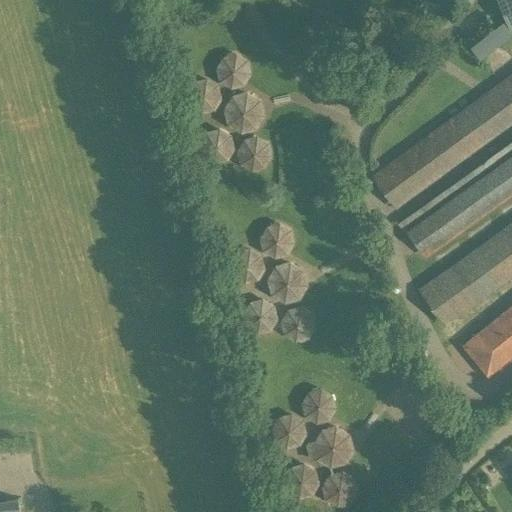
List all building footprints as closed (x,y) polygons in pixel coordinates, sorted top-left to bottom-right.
[(278,0),(274,0),(271,9),(300,24),(305,13),(278,0)] [(511,0),(497,0),(511,34),(511,33),(511,0)] [(487,29),(472,41),(484,55),(498,43),(487,29)] [(219,80),(231,87),(244,83),(251,71),(247,58),(235,51),(222,55),(215,67),(219,80)] [(341,63),(330,90),(357,102),(368,75),(341,63)] [(511,71),(372,175),(396,209),(511,123),(511,71)] [(214,110),(221,98),(218,84),(206,77),(193,81),(186,92),(189,106),(201,113),(214,110)] [(255,126),(263,113),(259,99),(246,91),(232,95),(225,108),(228,122),(241,129),(255,126)] [(231,148),(229,135),(218,128),(205,130),(198,140),(200,153),(210,160),(223,159),(231,148)] [(244,139),(237,151),(241,164),(253,171),(266,167),(273,155),(269,142),(257,135),(244,139)] [(511,153),(406,230),(425,257),(511,193),(511,153)] [(288,252),(295,240),(291,227),(279,221),(267,224),(260,236),(263,249),(275,256),(288,252)] [(511,223),(420,289),(444,321),(511,272),(511,223)] [(263,266),(259,253),(247,247),(234,250),(228,262),(231,275),(243,281),(256,278),(263,266)] [(299,299),(307,285),(303,270),(290,263),(275,266),(267,280),(271,295),(284,302),(299,299)] [(275,317),(272,304),(260,297),(247,301),(241,313),(244,326),(256,332),(269,329),(275,317)] [(296,341),(309,337),(315,326),(312,313),(300,306),(287,310),(281,321),(284,334),(296,341)] [(511,310),(472,343),(490,365),(511,347),(511,310)] [(305,415),(316,422),(329,419),(336,407),(333,395),(321,388),(309,391),(302,402),(305,415)] [(277,417),(270,428),(274,441),(285,448),(298,445),(304,433),(301,421),(290,414),(277,417)] [(311,460),(317,459),(330,466),(345,463),(353,449),(349,434),(336,427),(321,430),(313,444),(307,445),(311,460)] [(319,481),(316,469),(304,462),(292,465),(285,477),(288,489),(300,496),(312,493),(319,481)] [(357,490),(354,477),(342,471),(330,474),(323,485),(326,498),(337,505),(350,501),(357,490)] [(20,511),(19,497),(0,499),(0,511),(20,511)]
